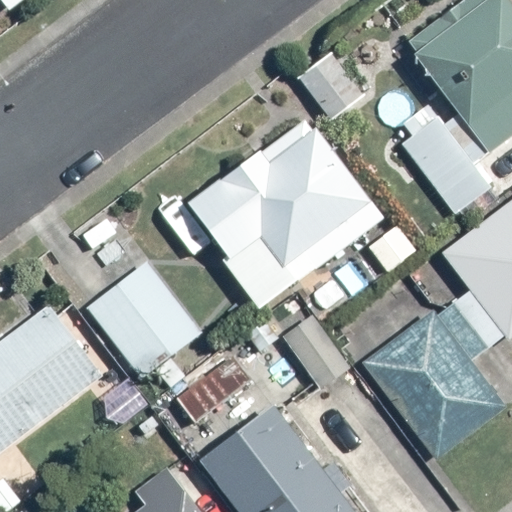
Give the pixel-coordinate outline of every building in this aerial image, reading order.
[(0,0),(0,2),(9,14),(26,0),(0,0)] [(511,137),(511,16),(499,0),(456,0),(396,48),(484,160),(511,137)] [(489,189),(428,106),(392,132),(453,216),(489,189)] [(378,223),(303,116),(161,215),(191,258),(208,246),(252,310),(378,223)] [(511,198),(439,253),(467,289),(451,302),(489,352),(511,334),(511,198)] [(198,334),(150,257),(83,299),(132,376),(198,334)] [(489,352),(451,302),(429,318),(466,369),(489,352)] [(0,453),(97,378),(42,308),(0,341),(0,453)] [(497,411),(423,310),(356,360),(430,460),(497,411)] [(344,511),(265,401),(189,456),(228,511),(344,511)] [(194,511),(164,472),(132,496),(140,505),(131,511),(194,511)]
